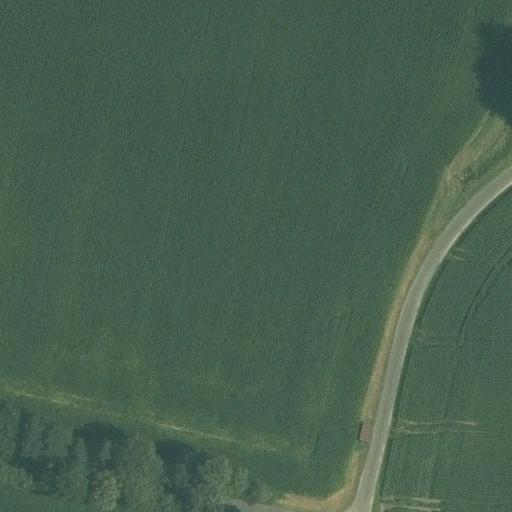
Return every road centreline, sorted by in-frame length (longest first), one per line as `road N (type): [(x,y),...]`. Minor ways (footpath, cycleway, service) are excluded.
road 1 (unclassified): [(511,173),(448,235),(425,271),(397,346),(363,511)]
road 2 (unclassified): [(260,511),(0,455)]
